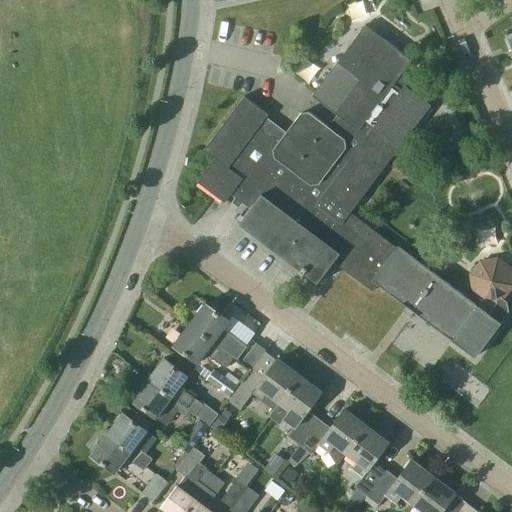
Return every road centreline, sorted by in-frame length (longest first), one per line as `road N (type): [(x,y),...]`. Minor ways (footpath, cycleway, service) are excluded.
road 1 (residential): [(511,491),(142,212)]
road 2 (tertiary): [(25,453),(63,390),(142,212)]
road 3 (tertiary): [(142,212),(189,0)]
road 4 (residential): [(511,149),(464,28)]
